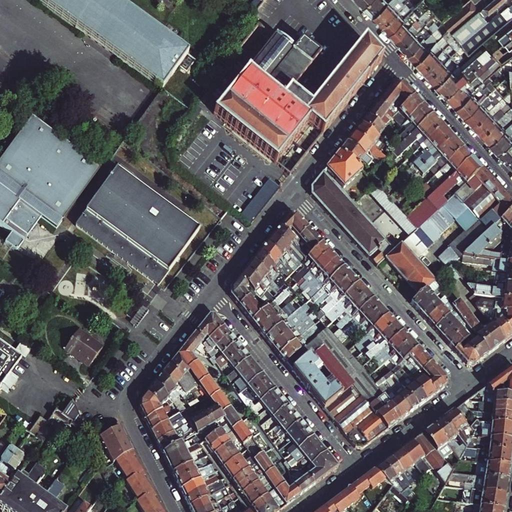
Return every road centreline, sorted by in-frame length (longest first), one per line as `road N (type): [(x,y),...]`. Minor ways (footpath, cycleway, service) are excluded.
road 1 (residential): [(467,385),(290,193)]
road 2 (residential): [(211,290),(126,402),(176,511)]
road 3 (residential): [(211,290),(356,469)]
road 4 (residential): [(396,57),(290,193)]
road 5 (residential): [(396,57),(511,183)]
road 6 (residential): [(467,385),(356,469)]
road 7 (residential): [(290,193),(211,290)]
